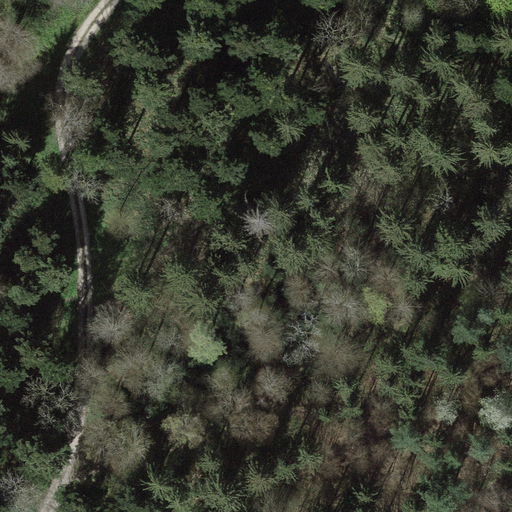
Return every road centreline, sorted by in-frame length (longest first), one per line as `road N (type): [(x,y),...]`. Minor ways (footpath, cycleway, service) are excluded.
road 1 (track): [(114,0),(74,49),(62,81),(87,277),(86,336),(79,424),(66,480),(47,511)]
road 2 (track): [(66,480),(260,407),(480,277),(511,242)]
